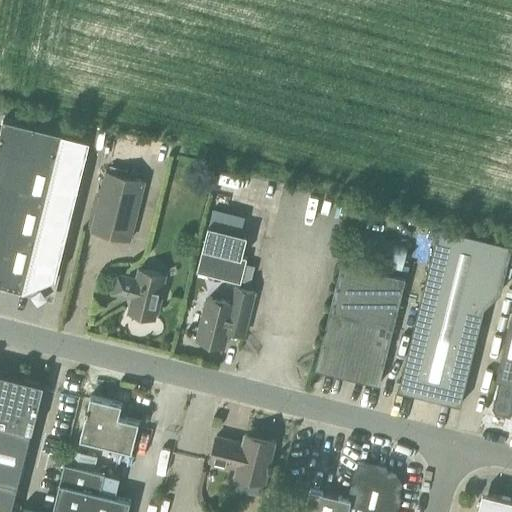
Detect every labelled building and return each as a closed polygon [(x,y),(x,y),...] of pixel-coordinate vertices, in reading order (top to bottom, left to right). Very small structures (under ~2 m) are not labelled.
[(0,137),(0,284),(52,297),(91,140),(5,118),(0,137)] [(107,172),(93,230),(131,240),(146,181),(107,172)] [(205,176),(202,188),(212,190),(215,179),(205,176)] [(320,238),(323,218),(274,211),(266,270),(307,276),(305,293),(320,295),(328,239),(320,238)] [(198,272),(242,283),(248,258),(243,257),(248,235),(209,225),(198,272)] [(462,404),(486,307),(502,291),(511,252),(511,243),(440,226),(400,389),(462,404)] [(351,228),(344,258),(403,273),(410,243),(351,228)] [(317,369),(381,384),(407,277),(343,262),(317,369)] [(119,274),(115,292),(130,296),(133,303),(130,312),(156,318),(157,312),(160,310),(162,303),(160,300),(161,294),(165,292),(166,285),(164,282),(166,275),(141,269),(138,279),(119,274)] [(226,346),(230,330),(245,334),(256,292),(236,287),(232,302),(209,297),(198,339),(226,346)] [(497,413),(511,416),(511,319),(497,379),(501,380),(494,408),(497,413)] [(0,481),(19,486),(33,431),(34,431),(45,384),(0,372),(0,481)] [(92,395),(82,438),(133,451),(141,421),(120,416),(123,403),(92,395)] [(218,436),(211,461),(239,467),(237,474),(266,482),(270,467),(273,468),(273,465),(270,464),(276,441),(247,434),(245,443),(218,436)] [(397,511),(402,492),(387,468),(360,461),(351,498),(312,489),(306,511),(397,511)] [(129,511),(132,500),(101,492),(106,473),(66,463),(53,511),(129,511)] [(0,481),(0,511),(12,511),(19,486),(0,481)] [(511,511),(511,499),(496,495),(482,503),(479,511),(511,511)]
